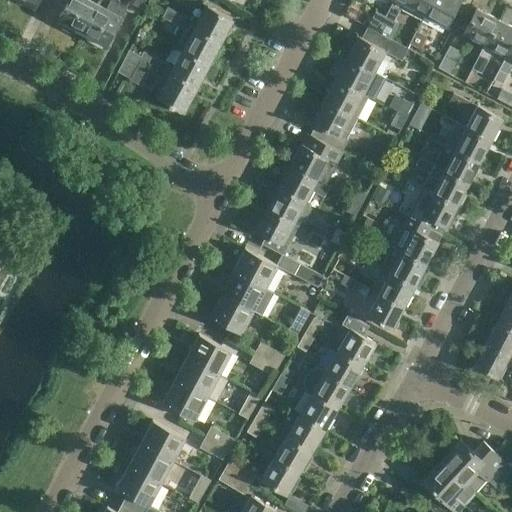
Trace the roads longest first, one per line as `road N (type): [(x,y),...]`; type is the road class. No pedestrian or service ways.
road 1 (residential): [(48,511),(217,195)]
road 2 (residential): [(217,195),(84,105),(0,60)]
road 3 (residential): [(217,195),(320,0)]
road 4 (residential): [(409,378),(511,185)]
road 5 (residential): [(330,511),(409,378)]
